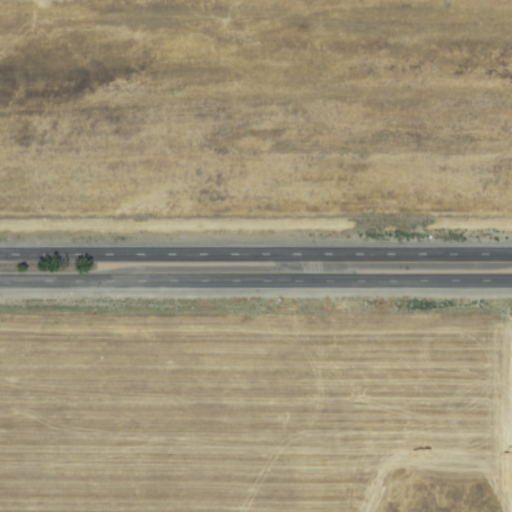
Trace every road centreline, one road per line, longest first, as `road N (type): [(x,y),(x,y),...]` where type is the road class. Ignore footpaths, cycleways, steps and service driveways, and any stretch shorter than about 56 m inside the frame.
road 1 (secondary): [(511,252),(0,253)]
road 2 (secondary): [(0,279),(511,278)]
